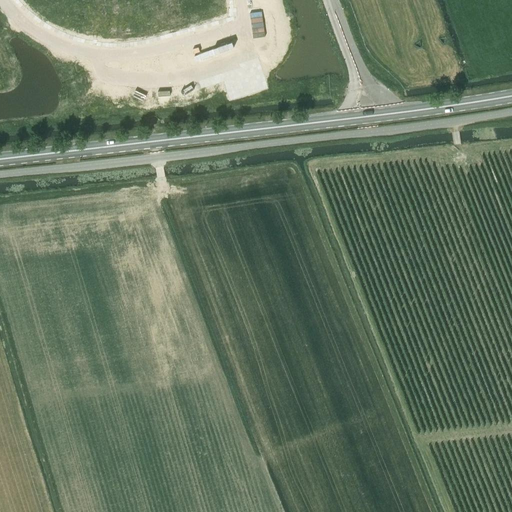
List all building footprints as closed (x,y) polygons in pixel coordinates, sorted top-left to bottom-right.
[(58,0),(45,0),(39,8),(48,14),(59,0),(58,0)] [(59,0),(48,14),(55,21),(67,6),(59,0)] [(172,9),(161,12),(165,29),(176,27),(172,9)] [(71,10),(70,17),(74,17),(71,31),(84,34),(84,32),(88,13),(76,11),(76,12),(71,10)] [(161,12),(150,14),(154,31),(165,29),(161,12)] [(88,13),(84,32),(95,34),(98,15),(88,13)] [(150,14),(140,16),(144,34),(154,31),(150,14)] [(98,15),(95,34),(105,36),(109,17),(98,15)] [(123,22),(125,29),(130,28),(132,36),(144,34),(140,16),(128,19),(129,21),(123,22)]
